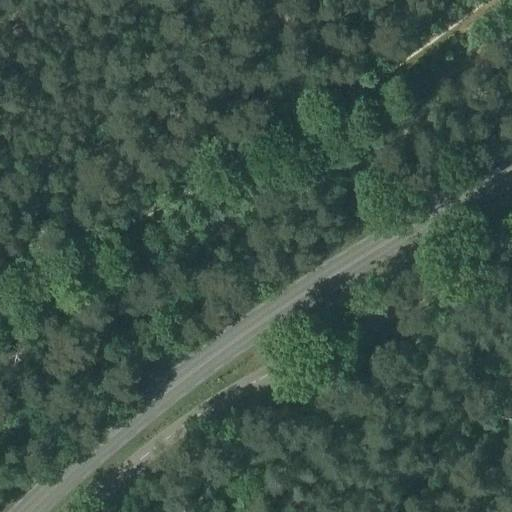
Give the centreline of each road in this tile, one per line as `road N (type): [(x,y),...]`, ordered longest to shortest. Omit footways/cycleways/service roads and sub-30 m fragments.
road 1 (primary): [(28,511),(254,340),(511,182)]
road 2 (unknown): [(511,46),(0,328)]
road 3 (unclassified): [(79,511),(260,372),(511,219)]
road 4 (track): [(66,236),(347,99),(505,0)]
